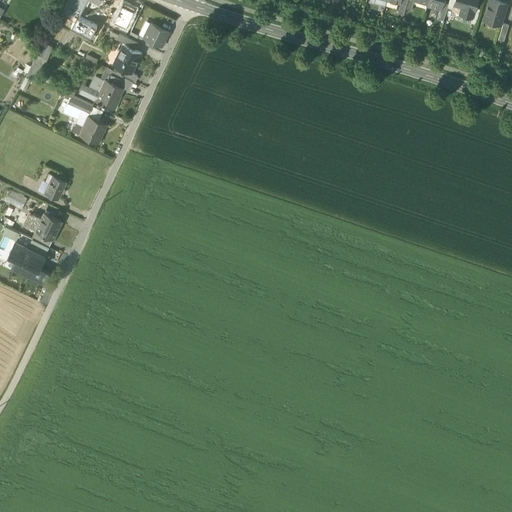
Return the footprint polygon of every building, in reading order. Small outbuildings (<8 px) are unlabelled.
[(68,0),(62,12),(75,20),(77,16),(78,17),(87,0),(68,0)] [(95,5),(97,1),(95,0),(87,0),(78,17),(85,20),(87,17),(88,18),(95,5)] [(405,9),(407,0),(401,0),(398,13),(403,14),(405,9)] [(407,0),(405,9),(411,11),(414,0),(413,0),(407,0)] [(428,0),(427,4),(440,8),(442,2),(442,0),(428,0)] [(460,14),(471,17),(474,7),(476,0),(455,0),(454,5),(462,7),(460,14)] [(492,22),(500,25),(507,3),(494,0),(488,0),(483,20),(485,20),(486,22),(489,23),(492,22)] [(125,29),(133,13),(135,8),(123,2),(113,23),(125,29)] [(437,19),(443,21),(447,8),(448,4),(442,2),(440,8),(437,19)] [(100,8),(95,5),(88,18),(93,21),(100,8)] [(470,23),(475,24),(480,9),(474,7),(471,17),(470,23)] [(133,13),(125,29),(131,31),(138,15),(133,13)] [(85,20),(78,17),(77,16),(75,20),(71,27),(91,37),(96,26),(85,20)] [(114,19),(108,16),(105,23),(110,26),(114,19)] [(145,21),(138,35),(144,38),(151,23),(145,21)] [(151,41),(161,46),(168,32),(151,23),(144,38),(151,41)] [(498,41),(503,42),(509,25),(503,23),(498,41)] [(117,39),(119,35),(111,31),(109,35),(117,39)] [(136,40),(138,35),(131,32),(128,37),(134,40),(136,41),(136,40)] [(117,39),(131,46),(134,40),(128,37),(120,33),(119,35),(117,39)] [(148,47),(151,41),(144,38),(138,35),(136,40),(148,47)] [(37,54),(47,59),(53,46),(44,42),(37,54)] [(127,71),(131,73),(141,53),(123,44),(113,64),(127,71)] [(47,59),(37,54),(25,77),(37,82),(47,59)] [(106,79),(116,84),(121,74),(106,67),(101,78),(105,80),(106,79)] [(132,80),(134,81),(137,76),(131,73),(127,71),(124,76),(132,80)] [(124,76),(121,74),(116,84),(123,87),(128,90),(132,80),(124,76)] [(86,96),(96,101),(105,80),(101,78),(96,75),(90,87),(86,96)] [(25,91),(31,80),(25,77),(20,88),(25,91)] [(106,79),(105,80),(96,101),(97,101),(97,102),(99,103),(99,102),(114,109),(118,100),(117,100),(123,87),(116,84),(106,79)] [(81,93),(86,96),(90,87),(85,85),(81,93)] [(65,87),(62,93),(70,97),(72,98),(75,92),(65,87)] [(76,108),(79,101),(72,98),(70,97),(67,104),(76,108)] [(88,113),(89,113),(92,107),(88,105),(79,101),(76,108),(82,110),(88,113)] [(76,108),(67,104),(63,112),(78,119),(82,110),(76,108)] [(103,112),(92,107),(89,113),(88,113),(88,114),(100,119),(103,112)] [(76,123),(82,126),(88,114),(88,113),(82,110),(78,119),(76,123)] [(78,135),(97,144),(107,123),(100,119),(88,114),(82,126),(78,135)] [(82,126),(76,123),(72,132),(78,135),(82,126)] [(17,166),(8,161),(1,176),(10,181),(17,166)] [(30,163),(20,182),(28,186),(37,167),(30,163)] [(45,193),(58,200),(67,182),(53,175),(49,183),(45,193)] [(45,193),(49,183),(42,180),(37,190),(45,193)] [(27,198),(9,190),(4,201),(22,209),(27,198)] [(28,212),(22,224),(27,226),(33,214),(28,212)] [(35,232),(52,240),(61,221),(44,212),(42,218),(36,231),(35,232)] [(26,227),(36,231),(42,218),(33,214),(27,226),(26,227)] [(14,222),(6,218),(3,225),(11,229),(14,222)] [(32,239),(49,247),(52,240),(35,232),(32,239)] [(28,247),(45,255),(49,247),(32,239),(28,247)] [(11,268),(45,285),(50,274),(39,268),(45,255),(28,247),(15,241),(9,254),(16,258),(11,268)] [(16,258),(9,254),(3,265),(11,268),(16,258)]
